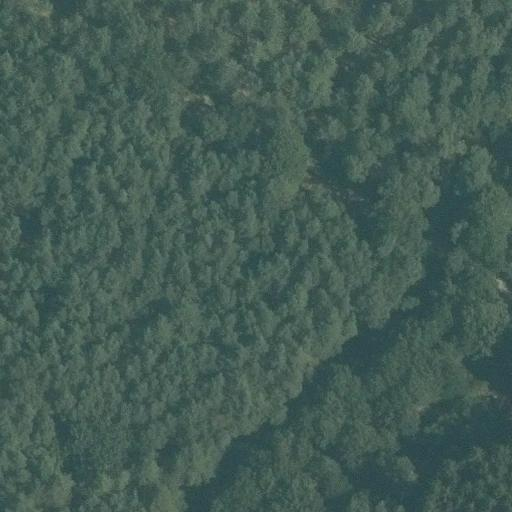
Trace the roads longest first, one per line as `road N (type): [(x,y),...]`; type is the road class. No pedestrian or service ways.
road 1 (track): [(511,296),(47,0)]
road 2 (unclassified): [(278,511),(511,293)]
road 3 (track): [(400,0),(218,111)]
